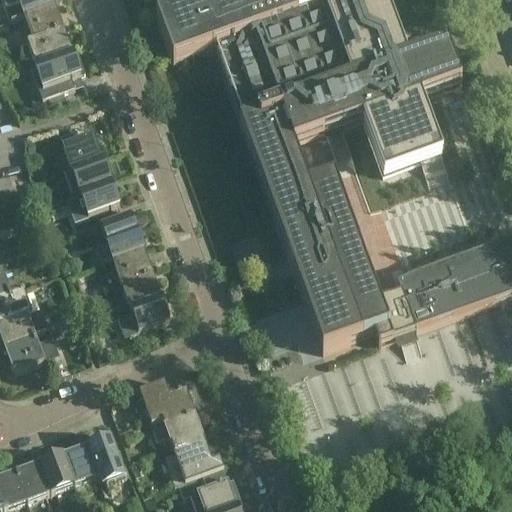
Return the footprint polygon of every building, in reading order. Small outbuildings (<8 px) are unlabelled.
[(10,28),(24,23),(55,11),(52,2),(56,1),(55,0),(10,0),(1,3),(10,28)] [(423,58),(425,64),(390,77),(390,75),(362,0),(217,0),(156,22),(174,71),(214,57),(289,264),(294,279),(324,362),(375,344),(380,356),(511,308),(511,252),(457,273),(398,294),(400,302),(380,309),(360,254),(334,186),(309,195),(294,157),(363,132),(382,184),(440,163),(421,110),(461,95),(456,81),(462,79),(450,48),(423,58)] [(64,35),(55,11),(24,23),(32,46),(64,35)] [(72,58),(64,35),(32,46),(27,48),(34,69),(40,67),(41,69),(72,58)] [(75,68),(72,58),(41,69),(31,73),(43,106),(75,95),(72,86),(81,82),(85,81),(80,66),(75,68)] [(62,152),(71,176),(102,165),(93,141),(76,147),(73,139),(59,144),(62,152)] [(72,202),(79,199),(110,188),(107,179),(112,177),(107,163),(102,165),(71,176),(64,178),(72,202)] [(119,212),(110,188),(79,199),(80,202),(66,207),(74,230),(88,225),(88,223),(119,212)] [(101,265),(110,261),(112,267),(144,256),(131,220),(99,232),(106,251),(97,254),(101,265)] [(31,240),(37,253),(47,249),(42,236),(31,240)] [(153,279),(144,256),(112,267),(121,291),(153,279)] [(0,303),(12,300),(3,277),(0,277),(0,303)] [(161,303),(153,279),(121,291),(129,314),(161,303)] [(12,300),(0,303),(0,330),(28,320),(32,319),(24,295),(12,300)] [(161,303),(129,314),(133,325),(119,330),(124,345),(171,328),(161,303)] [(88,314),(79,317),(84,330),(92,327),(88,314)] [(0,345),(4,356),(36,344),(35,341),(33,335),(28,320),(0,330),(0,345)] [(69,341),(74,353),(81,350),(77,338),(69,341)] [(36,344),(4,356),(13,381),(23,377),(59,363),(53,347),(39,353),(36,344)] [(338,369),(312,378),(327,423),(338,419),(337,416),(353,411),(338,369)] [(162,427),(163,431),(195,420),(186,396),(168,403),(164,390),(138,399),(150,432),(162,427)] [(168,443),(172,455),(203,444),(195,420),(163,431),(151,436),(156,448),(168,443)] [(114,450),(111,443),(87,452),(98,484),(99,483),(103,482),(107,491),(125,484),(114,450)] [(212,467),(203,444),(172,455),(174,461),(162,465),(173,495),(178,493),(203,484),(223,476),(219,464),(212,467)] [(75,492),(98,484),(87,452),(63,460),(75,492)] [(51,501),(75,492),(63,460),(40,469),(51,501)] [(28,509),(51,501),(40,469),(16,477),(28,509)] [(20,511),(28,509),(16,477),(0,483),(0,506),(2,511),(20,511)] [(235,511),(236,511),(233,502),(238,500),(233,486),(207,495),(203,484),(178,493),(183,505),(190,503),(193,511),(235,511)] [(156,511),(154,505),(153,502),(144,506),(146,511),(156,511)]
